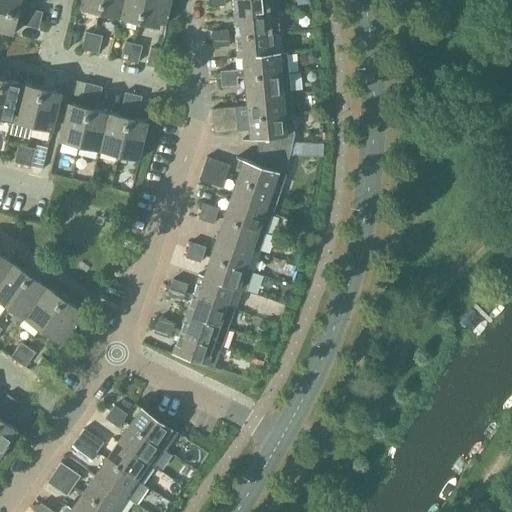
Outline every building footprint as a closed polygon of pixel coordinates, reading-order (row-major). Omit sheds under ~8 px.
[(22,0),(0,0),(0,10),(19,15),(22,0)] [(101,14),(103,0),(81,0),(79,8),(101,14)] [(103,0),(101,14),(121,19),(125,0),(103,0)] [(125,0),(121,19),(140,23),(145,0),(125,0)] [(145,0),(140,23),(160,28),(161,24),(166,25),(172,0),(145,0)] [(277,0),(234,0),(236,18),(279,14),(277,0)] [(24,16),(42,21),(44,13),(26,8),(24,16)] [(19,15),(0,10),(0,32),(14,35),(19,15)] [(238,38),(273,35),(281,34),(279,14),(236,18),(238,38)] [(42,21),(24,16),(22,25),(40,29),(42,21)] [(214,40),(229,38),(229,31),(213,32),(214,40)] [(92,52),(96,35),(87,33),(83,50),(92,52)] [(96,35),(92,52),(99,54),(103,37),(96,35)] [(275,54),(273,35),(238,38),(240,58),(288,54),(288,53),(275,54)] [(120,54),(124,40),(116,37),(112,52),(120,54)] [(229,38),(214,40),(214,48),(230,46),(229,38)] [(130,62),(134,44),(126,42),(122,60),(130,62)] [(134,44),(130,62),(139,64),(143,47),(134,44)] [(156,68),(161,51),(152,49),(148,66),(156,68)] [(246,78),(290,74),(288,54),(240,58),(240,59),(244,59),(245,70),(221,72),(222,80),(238,79),(246,78)] [(248,99),(292,95),(290,74),(246,78),(248,99)] [(0,116),(9,81),(0,78),(0,116)] [(238,79),(222,80),(223,88),(239,86),(238,79)] [(9,81),(0,116),(0,118),(17,123),(26,85),(9,81)] [(90,102),(94,86),(87,84),(83,101),(90,102)] [(35,127),(44,89),(26,85),(17,123),(35,127)] [(94,86),(90,102),(99,105),(103,88),(94,86)] [(44,89),(35,127),(53,131),(62,94),(44,89)] [(130,112),(134,95),(126,93),(122,110),(130,112)] [(134,95),(130,112),(139,114),(143,97),(134,95)] [(292,95),(248,99),(250,119),(294,115),(292,95)] [(80,146),(89,108),(68,103),(59,141),(80,146)] [(99,151),(109,113),(89,108),(80,146),(99,151)] [(214,122),(238,120),(237,108),(213,110),(214,122)] [(119,156),(128,118),(109,113),(99,151),(119,156)] [(250,119),(252,139),(258,139),(259,152),(291,155),(295,136),(294,115),(250,119)] [(128,118),(119,156),(140,161),(149,123),(128,118)] [(238,120),(214,122),(215,134),(239,131),(238,120)] [(16,163),(26,165),(30,148),(20,146),(16,163)] [(37,150),(30,148),(26,165),(32,167),(37,150)] [(286,175),(291,155),(259,152),(255,164),(245,161),(238,181),(279,195),(286,175)] [(204,169),(227,177),(231,166),(208,158),(204,169)] [(223,188),(227,177),(204,169),(200,180),(223,188)] [(273,214),(279,195),(238,181),(232,200),(273,214)] [(225,220),(266,234),(273,214),(232,200),(225,220)] [(202,212),(217,217),(220,210),(205,205),(202,212)] [(215,225),(217,217),(202,212),(200,219),(215,225)] [(260,252),(266,234),(225,220),(219,239),(252,250),(260,252)] [(252,250),(219,239),(212,258),(245,270),(252,250)] [(189,251),(204,256),(207,248),(192,243),(189,251)] [(202,263),(204,256),(189,251),(187,258),(202,263)] [(0,282),(13,264),(0,254),(0,282)] [(201,276),(247,292),(253,272),(245,270),(212,258),(206,277),(201,275),(201,276)] [(0,301),(8,307),(30,275),(13,264),(0,282),(0,301)] [(25,319),(47,287),(30,275),(8,307),(25,319)] [(246,293),(247,292),(201,276),(194,295),(236,309),(227,306),(234,288),(246,293)] [(171,288),(186,293),(189,285),(174,280),(171,288)] [(41,331),(64,299),(47,287),(25,319),(41,331)] [(184,300),(186,293),(171,288),(169,295),(184,300)] [(236,309),(194,295),(188,315),(229,329),(236,309)] [(64,299),(41,331),(63,345),(82,317),(78,314),(81,311),(64,299)] [(222,348),(229,329),(188,315),(181,333),(222,348)] [(158,326),(173,331),(176,324),(161,319),(158,326)] [(173,331),(158,326),(155,334),(171,339),(173,331)] [(222,348),(181,333),(174,354),(215,368),(222,348)] [(19,363),(29,348),(22,343),(12,358),(19,363)] [(29,348),(19,363),(26,368),(36,353),(29,348)] [(41,378),(51,363),(44,358),(34,373),(41,378)] [(0,409),(5,414),(15,400),(8,395),(0,407),(0,409)] [(15,400),(5,414),(6,414),(13,419),(22,405),(15,400)] [(111,413),(124,422),(129,415),(116,406),(111,413)] [(130,426),(167,451),(179,434),(142,408),(130,426)] [(120,428),(124,422),(111,413),(107,419),(120,428)] [(1,419),(0,421),(0,458),(19,432),(2,420),(1,419)] [(148,463),(155,468),(167,451),(130,426),(119,443),(148,463)] [(78,439),(97,453),(104,443),(85,429),(78,439)] [(91,463),(97,453),(78,439),(71,449),(91,463)] [(148,463),(119,443),(107,459),(137,480),(144,485),(155,468),(148,463)] [(137,480),(107,459),(96,476),(125,497),(137,480)] [(55,473),(74,487),(81,476),(62,463),(55,473)] [(68,496),(74,487),(55,473),(48,483),(68,496)] [(111,511),(114,511),(125,497),(96,476),(84,493),(111,511)] [(75,511),(111,511),(84,493),(73,509),(73,510),(75,511)]
